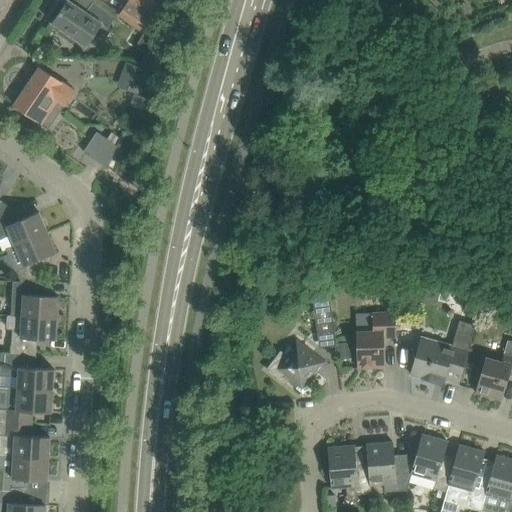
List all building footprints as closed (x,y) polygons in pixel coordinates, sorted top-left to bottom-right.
[(86,11),(69,0),(67,0),(65,4),(61,1),(52,15),(56,17),(52,22),(62,29),(60,32),(73,41),(75,38),(87,46),(102,24),(108,28),(117,16),(94,0),(86,11)] [(158,13),(148,7),(138,0),(128,0),(119,13),(145,31),(157,15),(158,13)] [(136,75),(131,90),(136,92),(146,67),(127,61),(123,70),(136,75)] [(15,105),(36,119),(49,128),(61,110),(55,106),(59,99),(66,104),(75,90),(41,67),(15,105)] [(117,145),(115,144),(107,138),(97,131),(84,151),(108,167),(117,145)] [(10,235),(14,245),(48,231),(39,211),(0,227),(0,233),(2,238),(10,235)] [(11,260),(20,281),(41,282),(38,259),(56,251),(48,231),(14,245),(15,246),(6,249),(11,260)] [(23,304),(22,315),(22,316),(57,318),(59,295),(40,294),(41,282),(20,281),(15,280),(14,303),(23,304)] [(330,293),(316,294),(318,306),(314,307),(318,339),(322,339),(323,346),(337,344),(330,293)] [(357,331),(357,348),(358,368),(385,367),(384,337),(396,336),(395,311),(372,312),(373,331),(357,331)] [(2,353),(2,354),(36,356),(37,338),(56,339),(57,318),(22,316),(22,315),(8,314),(7,328),(13,329),(11,353),(2,353)] [(422,336),(417,355),(411,374),(443,383),(444,378),(459,382),(464,363),(468,349),(422,336)] [(486,357),(481,372),(476,392),(502,399),(510,373),(511,374),(511,340),(507,339),(501,361),(486,357)] [(287,381),(288,381),(289,380),(303,390),(325,362),(297,340),(286,353),(284,352),(284,353),(282,351),(268,369),(286,383),(287,381)] [(351,356),(348,342),(337,344),(339,358),(351,356)] [(36,356),(2,354),(1,376),(19,377),(19,388),(53,390),(54,368),(36,367),(36,356)] [(52,412),(53,390),(19,388),(18,388),(9,388),(7,409),(0,408),(0,420),(32,423),(32,411),(52,412)] [(0,454),(49,458),(50,436),(31,435),(32,423),(0,420),(0,454)] [(412,474),(410,481),(433,487),(447,491),(449,484),(448,484),(454,463),(442,460),(448,441),(423,433),(415,460),(411,473),(412,474)] [(367,444),(369,464),(370,484),(371,484),(385,483),(385,492),(396,491),(407,490),(410,481),(412,474),(411,473),(415,460),(395,462),(393,441),(367,444)] [(462,505),(481,511),(483,501),(485,494),(491,474),(480,471),(485,451),(460,444),(454,463),(448,484),(449,484),(447,491),(440,511),(457,511),(459,507),(462,505)] [(371,493),(371,484),(370,484),(369,464),(357,465),(355,445),(328,447),(332,487),(347,486),(358,485),(358,494),(371,493)] [(0,469),(4,470),(3,489),(26,491),(28,491),(29,479),(48,480),(49,458),(0,454),(0,469)] [(483,501),(481,511),(482,511),(483,510),(489,511),(508,511),(510,509),(511,510),(511,458),(497,454),(491,474),(485,494),(483,501)] [(26,491),(3,489),(0,488),(0,501),(1,501),(0,511),(9,511),(8,511),(45,511),(46,504),(25,503),(26,491)] [(326,507),(336,506),(335,494),(325,495),(326,507)]
